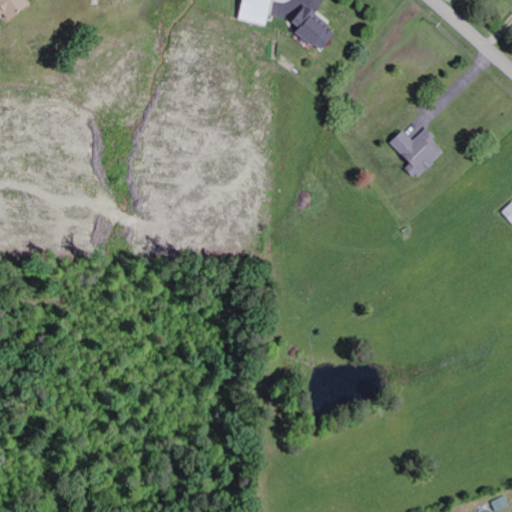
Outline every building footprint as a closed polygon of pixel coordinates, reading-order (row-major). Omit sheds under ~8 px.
[(0,0),(0,14),(1,14),(3,18),(25,4),(22,0),(0,0)] [(267,27),(272,0),(240,0),(236,19),(267,27)] [(290,20),(297,26),(293,30),(316,52),(334,33),(304,5),(290,20)] [(387,143),(416,176),(445,151),(425,129),(412,141),(402,130),(387,143)] [(495,511),(509,506),(506,496),(491,502),(495,511)]
